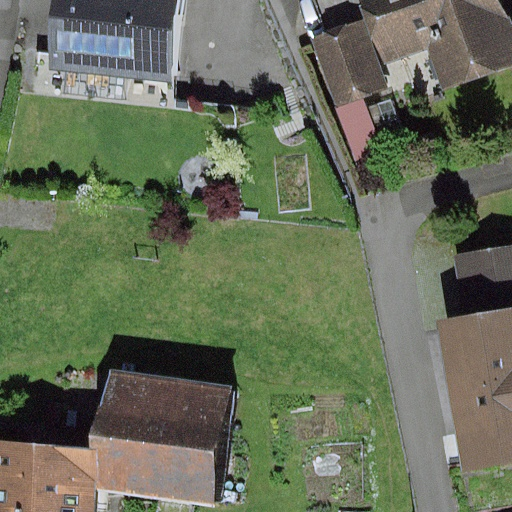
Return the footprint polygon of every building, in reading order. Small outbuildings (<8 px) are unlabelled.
[(204,0),(76,0),(70,67),(197,80),(204,0)] [(511,5),(510,0),(378,0),(415,106),(511,73),(511,5)] [(511,246),(452,257),(463,318),(511,309),(511,246)] [(511,309),(463,318),(438,321),(464,476),(511,467),(511,309)] [(120,449),(116,489),(240,501),(251,384),(127,373),(120,449)] [(0,511),(114,511),(116,489),(120,449),(6,438),(0,505),(0,511)]
